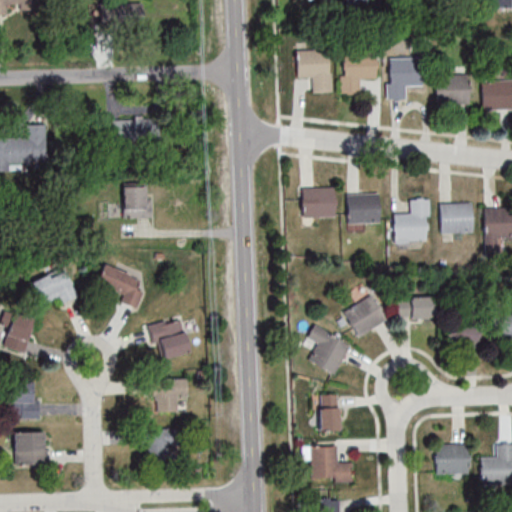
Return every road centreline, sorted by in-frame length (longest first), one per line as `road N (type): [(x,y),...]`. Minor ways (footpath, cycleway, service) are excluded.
road 1 (tertiary): [(254,511),(235,0)]
road 2 (residential): [(511,159),(241,130)]
road 3 (residential): [(254,501),(0,504)]
road 4 (residential): [(239,72),(0,80)]
road 5 (residential): [(98,503),(92,362)]
road 6 (residential): [(441,393),(413,364),(385,370),(382,393),(398,420)]
